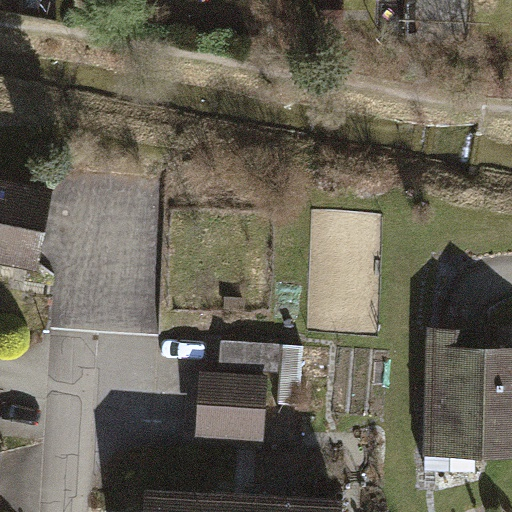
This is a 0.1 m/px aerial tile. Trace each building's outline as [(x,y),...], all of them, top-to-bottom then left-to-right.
[(398,26),(364,26),(364,49),(398,49),(398,26)] [(167,179),(59,173),(50,334),(159,339),(167,179)] [(49,185),(0,175),(0,265),(33,271),(49,185)] [(317,329),(386,330),(388,209),(319,208),(317,329)] [(487,326),(425,326),(424,454),(511,454),(511,346),(487,347),(487,326)] [(199,372),(195,437),(265,441),(268,378),(283,379),(284,350),(223,346),(222,374),(199,372)] [(238,511),(239,492),(214,491),(142,488),(141,511),(238,511)] [(265,493),(239,492),(238,511),(339,511),(341,497),(265,493)]
